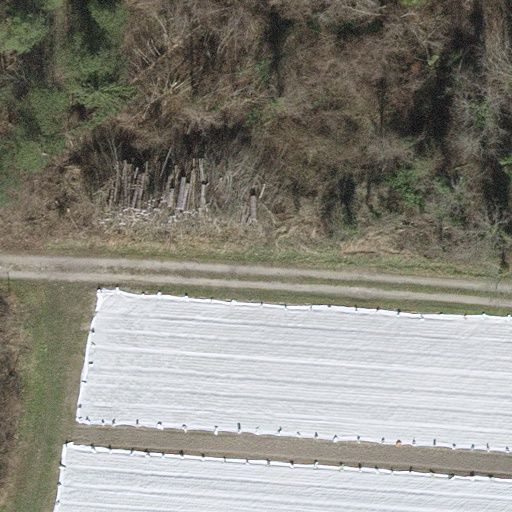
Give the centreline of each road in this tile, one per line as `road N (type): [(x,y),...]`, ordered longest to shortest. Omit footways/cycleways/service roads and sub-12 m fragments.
road 1 (track): [(0,265),(511,293)]
road 2 (track): [(37,511),(106,266)]
